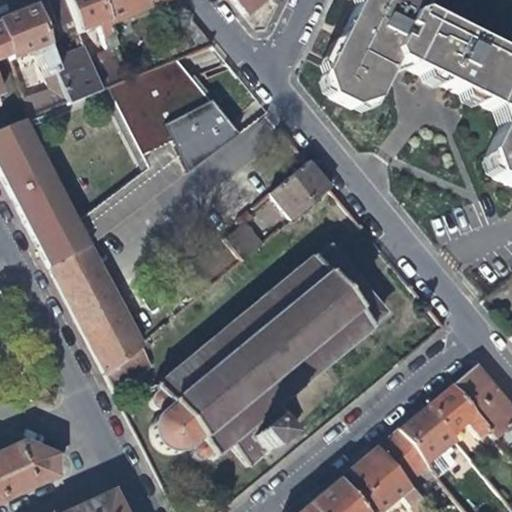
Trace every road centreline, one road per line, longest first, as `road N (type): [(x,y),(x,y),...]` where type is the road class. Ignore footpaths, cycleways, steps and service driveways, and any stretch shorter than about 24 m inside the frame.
road 1 (residential): [(472,329),(260,80)]
road 2 (residential): [(254,511),(472,329)]
road 3 (residential): [(121,466),(16,268)]
road 4 (residential): [(0,411),(121,466)]
